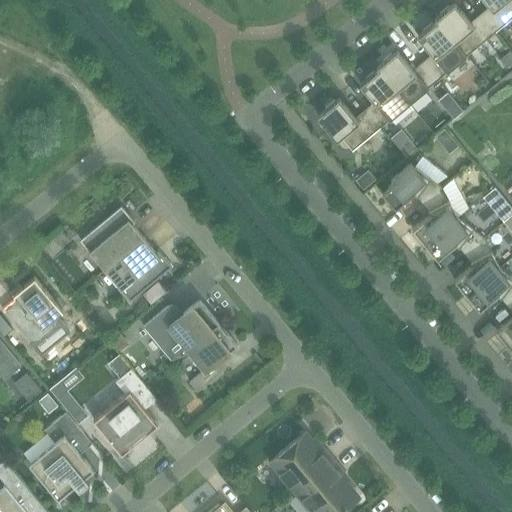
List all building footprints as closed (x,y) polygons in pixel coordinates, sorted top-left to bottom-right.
[(511,0),(485,0),(489,5),(480,13),(495,31),(511,17),(511,0)] [(454,1),(435,17),(466,55),(495,31),(480,13),(470,21),(454,1)] [(432,53),(422,61),(438,79),(466,55),(435,17),(434,18),(436,20),(417,35),(432,53)] [(397,49),(377,65),(409,103),(438,79),(422,61),(413,68),(397,49)] [(511,50),(500,59),(507,67),(511,62),(511,50)] [(374,100),(365,108),(380,127),(409,103),(377,65),(378,67),(360,83),(374,100)] [(380,127),(365,108),(355,116),(339,96),(317,115),(336,138),(340,135),(352,150),(380,127)] [(376,144),(392,135),(388,127),(371,135),(376,144)] [(409,137),(403,129),(392,138),(398,146),(407,156),(418,148),(409,137)] [(416,196),(422,203),(442,187),(415,165),(413,166),(410,163),(390,179),(393,183),(382,192),(395,208),(411,195),(410,195),(413,192),(415,195),(416,196)] [(368,170),(355,180),(362,190),(375,179),(368,170)] [(412,228),(425,244),(457,217),(442,187),(422,203),(428,210),(428,211),(428,212),(429,211),(431,214),(428,216),(427,215),(412,228)] [(80,239),(105,270),(144,238),(132,224),(135,221),(121,205),(80,239)] [(458,247),(464,254),(484,237),(457,217),(425,244),(437,259),(453,246),(452,246),(455,243),(457,246),(458,247)] [(454,279),(467,295),(499,268),(484,237),(464,254),(470,261),(470,262),(470,263),(471,262),(473,265),(470,267),(469,266),(454,279)] [(144,238),(105,270),(130,300),(172,266),(158,249),(155,251),(144,238)] [(500,298),(506,305),(511,300),(511,277),(499,268),(467,295),(479,310),(495,297),(494,297),(497,294),(499,297),(500,298)] [(4,306),(2,308),(30,342),(31,341),(31,340),(40,339),(54,327),(57,318),(58,319),(59,318),(56,315),(61,311),(62,311),(63,310),(34,276),(21,287),(24,290),(13,299),(13,300),(5,307),(4,306)] [(173,360),(188,347),(218,322),(199,299),(178,317),(168,305),(143,325),(173,360)] [(496,330),(509,345),(511,342),(511,300),(506,305),(511,312),(511,317),(496,330)] [(218,322),(188,347),(205,368),(190,381),(197,391),(222,370),(215,362),(237,344),(218,322)] [(0,366),(7,375),(5,377),(6,378),(21,365),(0,339),(0,366)] [(125,393),(93,419),(121,453),(154,427),(155,428),(159,425),(154,419),(154,420),(145,408),(157,398),(131,368),(115,381),(125,393)] [(92,442),(66,411),(44,429),(54,441),(28,463),(58,499),(75,484),(79,489),(88,481),(85,476),(93,469),(80,453),(92,442)] [(270,460),(296,491),(333,460),(323,449),(321,451),(305,431),(270,460)] [(0,477),(5,484),(0,488),(0,511),(48,511),(5,459),(0,462),(0,477)] [(333,460),(296,491),(313,511),(340,511),(359,497),(339,473),(342,471),(333,460)] [(250,511),(251,511),(250,511),(232,511),(225,502),(221,506),(218,503),(207,511),(250,511)]
